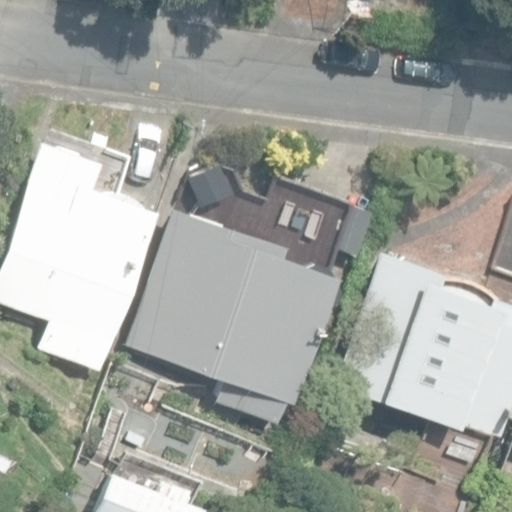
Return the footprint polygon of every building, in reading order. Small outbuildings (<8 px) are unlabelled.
[(315,0),(318,11),(446,22),(447,0),(315,0)] [(511,0),(474,0),(470,21),(511,30),(511,0)] [(36,343),(96,364),(151,205),(138,200),(129,192),(118,187),(103,188),(31,164),(0,253),(0,297),(46,313),(36,343)] [(213,396),(274,416),(281,394),(287,396),(320,296),(327,293),(332,278),(329,267),(322,258),(309,253),(303,257),(279,250),(282,242),(168,203),(122,340),(221,373),(213,396)] [(419,440),(473,457),(481,433),(496,438),(511,388),(511,270),(491,263),(484,286),(376,250),(348,335),(337,332),(321,379),(428,414),(419,440)] [(194,511),(199,503),(179,495),(184,482),(154,471),(149,483),(107,467),(89,511),(194,511)]
